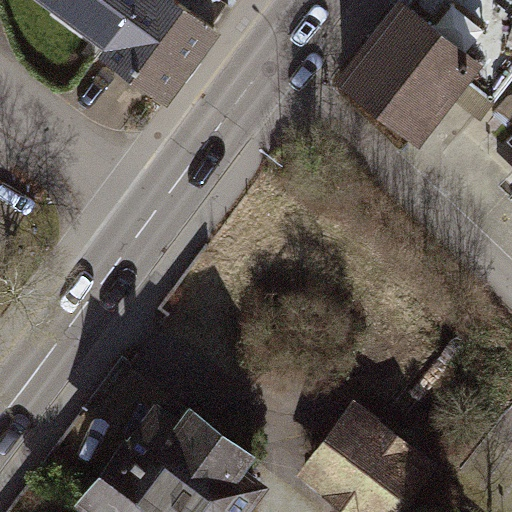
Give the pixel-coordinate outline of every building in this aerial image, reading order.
[(46,0),(174,98),(233,23),(202,0),(46,0)] [(511,0),(403,0),(340,83),(424,148),(473,85),(495,101),(511,81),(511,0)] [(511,125),(511,91),(493,115),(510,128),(511,125)] [(303,468),(357,511),(403,511),(443,464),(360,398),(303,468)] [(257,511),(273,491),(251,472),(258,460),(192,410),(184,420),(157,403),(79,510),(80,511),(257,511)]
